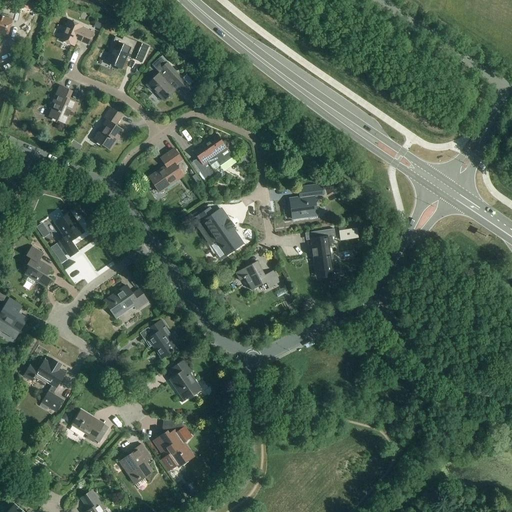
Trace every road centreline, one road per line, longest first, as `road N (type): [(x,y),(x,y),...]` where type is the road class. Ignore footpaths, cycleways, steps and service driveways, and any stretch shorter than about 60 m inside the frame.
road 1 (residential): [(151,243),(86,291),(64,328),(112,371),(131,411)]
road 2 (residential): [(159,136),(196,115),(249,135),(257,145),(267,239)]
road 3 (primary): [(342,121),(189,0)]
road 4 (unclassified): [(370,302),(450,383),(511,405)]
road 5 (unclassified): [(205,511),(249,470),(253,359)]
road 6 (unclassified): [(376,0),(510,90)]
road 7 (tertiary): [(151,243),(208,324),(253,359)]
road 8 (tertiary): [(253,359),(370,302)]
